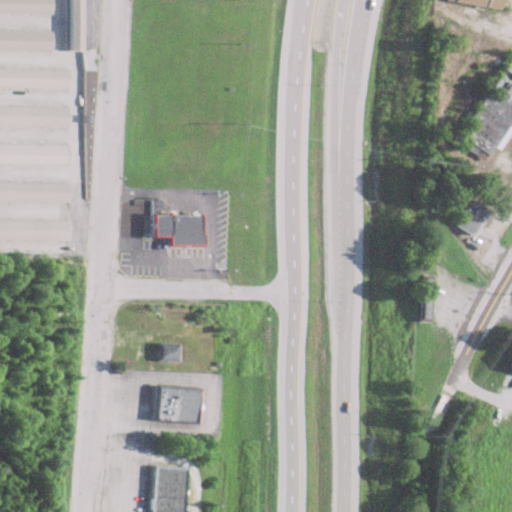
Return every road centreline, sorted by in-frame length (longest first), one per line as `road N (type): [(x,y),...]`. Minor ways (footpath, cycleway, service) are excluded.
road 1 (trunk): [(341,511),(352,149),(367,0)]
road 2 (residential): [(88,511),(115,0)]
road 3 (trunk): [(310,0),(286,511)]
road 4 (trunk): [(350,228),(340,120),(345,0)]
road 5 (residential): [(511,259),(447,382),(416,462)]
road 6 (residential): [(105,293),(293,293)]
